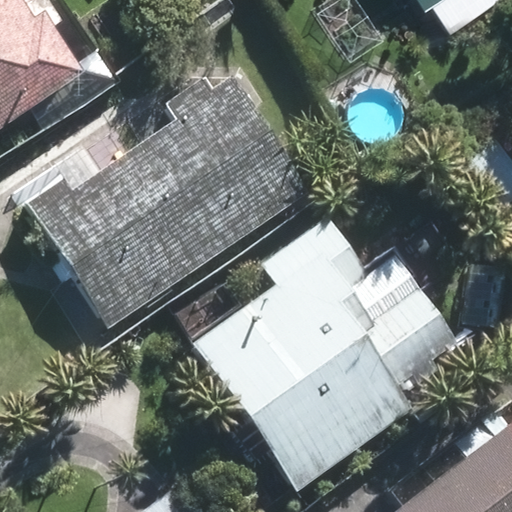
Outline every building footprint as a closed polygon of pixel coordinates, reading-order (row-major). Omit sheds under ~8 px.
[(0,0),(0,113),(65,70),(17,0),(0,0)] [(230,98),(44,222),(110,321),(296,197),(230,98)] [(511,117),(485,136),(444,166),(487,226),(511,207),(511,117)] [(280,291),(192,353),(288,486),(407,401),(392,381),(449,341),(393,263),(366,282),(326,227),(265,270),(280,291)] [(511,511),(511,426),(399,510),(400,511),(511,511)] [(188,511),(177,495),(153,511),(188,511)]
